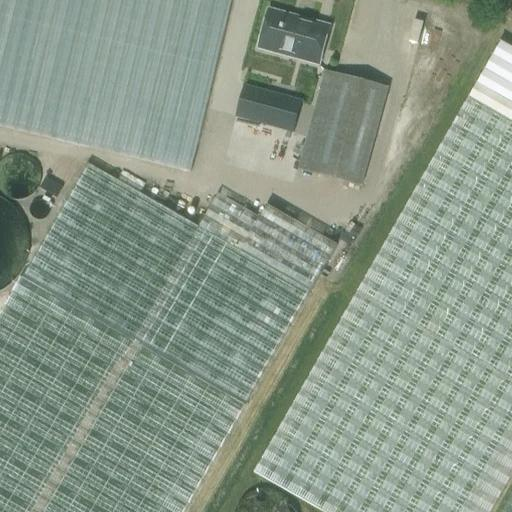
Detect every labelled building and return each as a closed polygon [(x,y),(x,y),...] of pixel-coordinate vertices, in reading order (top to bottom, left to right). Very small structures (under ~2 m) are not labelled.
[(0,0),(0,128),(189,174),(230,0),(0,0)] [(319,67),(324,47),(330,28),(314,23),(312,27),(268,15),(258,50),(277,55),(319,67)] [(491,511),(511,476),(511,50),(500,44),(253,475),(317,511),(491,511)] [(360,189),(382,109),(387,90),(325,73),(298,171),(360,189)] [(301,103),(243,88),(235,118),(293,133),(301,103)] [(0,511),(184,511),(246,405),(310,293),(335,248),(265,211),(260,220),(218,196),(205,219),(201,216),(197,224),(200,226),(199,229),(88,166),(78,183),(24,277),(0,318),(0,511)] [(0,267),(6,268),(5,237),(11,237),(10,217),(0,217),(0,267)] [(511,511),(511,484),(496,511),(511,511)]
